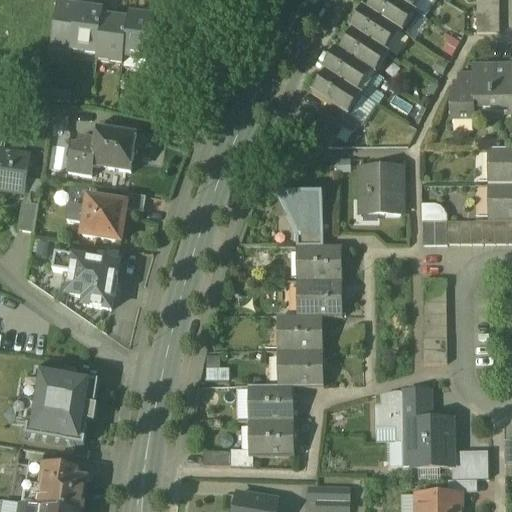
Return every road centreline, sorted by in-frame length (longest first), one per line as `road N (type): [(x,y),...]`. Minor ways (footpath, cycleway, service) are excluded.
road 1 (secondary): [(206,215),(160,387),(141,511)]
road 2 (secondary): [(206,215),(257,90),(307,0)]
road 3 (track): [(160,387),(0,271)]
road 4 (residential): [(498,400),(468,372),(470,278),(481,258),(511,256)]
